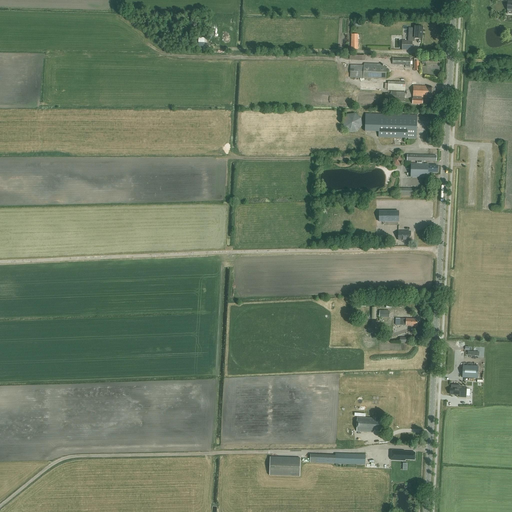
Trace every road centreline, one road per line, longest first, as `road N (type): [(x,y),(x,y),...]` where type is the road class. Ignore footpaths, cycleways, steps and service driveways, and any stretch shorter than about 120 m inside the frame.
road 1 (secondary): [(426,511),(453,0)]
road 2 (track): [(378,156),(235,157)]
road 3 (track): [(348,52),(224,51)]
